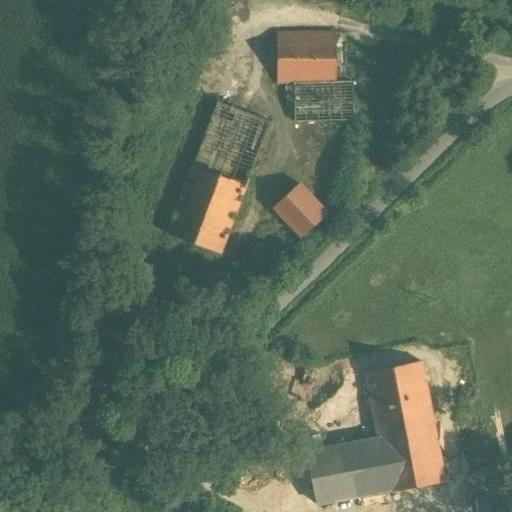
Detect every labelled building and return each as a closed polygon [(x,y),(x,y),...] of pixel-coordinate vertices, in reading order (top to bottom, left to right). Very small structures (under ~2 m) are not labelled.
[(335,34),(276,34),(277,83),(335,82),(335,34)] [(354,121),(353,84),(293,86),(294,123),(354,121)] [(270,122),(217,102),(167,234),(221,254),(270,122)] [(327,214),(299,184),(273,208),(301,238),(327,214)] [(432,366),(371,377),(382,440),(315,452),(325,503),(453,479),(432,366)]
